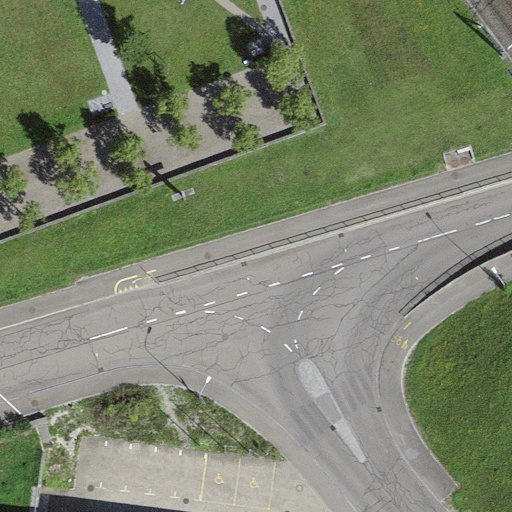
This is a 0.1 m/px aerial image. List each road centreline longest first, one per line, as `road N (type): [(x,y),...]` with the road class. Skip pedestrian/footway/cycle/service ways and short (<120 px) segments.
road 1 (residential): [(278,310),(196,311),(0,370)]
road 2 (residential): [(511,216),(349,265),(278,310)]
road 3 (residential): [(278,310),(298,355),(403,511)]
